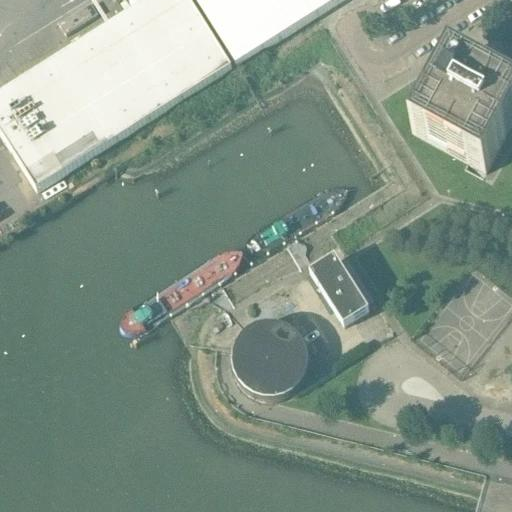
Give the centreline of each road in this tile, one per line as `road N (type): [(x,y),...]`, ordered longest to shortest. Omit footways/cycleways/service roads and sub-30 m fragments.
road 1 (residential): [(352,35),(374,73),(490,0)]
road 2 (residential): [(481,421),(412,368),(384,384),(387,399),(404,410)]
